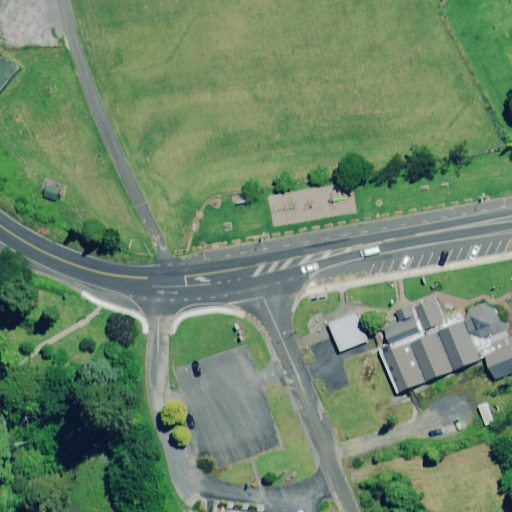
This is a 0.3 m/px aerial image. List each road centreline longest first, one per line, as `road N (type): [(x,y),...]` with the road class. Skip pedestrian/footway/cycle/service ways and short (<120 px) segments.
road 1 (unclassified): [(347,511),(250,264)]
road 2 (tertiary): [(250,264),(511,218)]
road 3 (tertiary): [(0,227),(94,271),(171,277),(250,264)]
